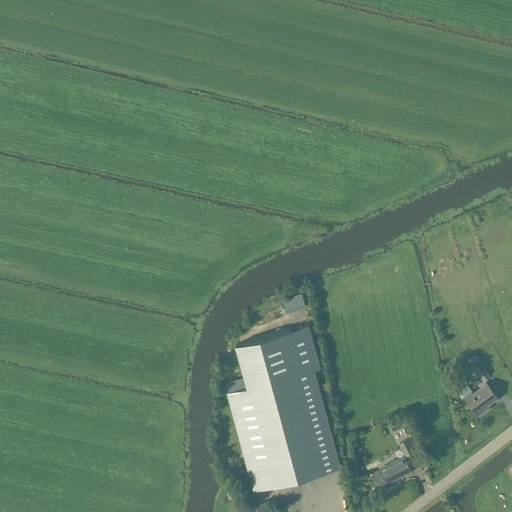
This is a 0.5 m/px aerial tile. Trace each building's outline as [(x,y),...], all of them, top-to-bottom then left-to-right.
[(227,393),(248,469),(253,490),(340,466),(314,369),(320,367),(309,325),(235,345),(247,387),(227,393)] [(473,365),(485,381),(491,377),(479,361),(473,365)] [(487,383),(472,393),(471,391),(463,396),(478,416),(489,408),(487,406),(498,398),(487,383)] [(408,416),(390,423),(393,431),(411,424),(408,416)] [(399,443),(406,456),(415,451),(408,438),(399,443)] [(411,470),(404,456),(378,469),(379,470),(370,475),(377,488),(411,470)]
